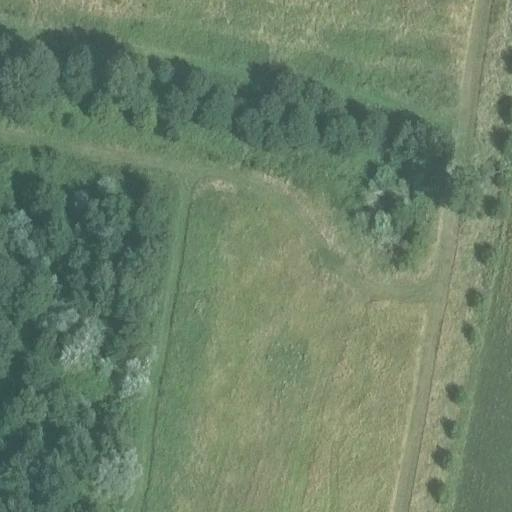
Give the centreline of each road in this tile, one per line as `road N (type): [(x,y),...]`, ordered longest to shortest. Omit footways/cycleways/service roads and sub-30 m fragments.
road 1 (track): [(404,511),(493,0)]
road 2 (track): [(0,140),(228,188),(325,262),(367,283),(441,296)]
